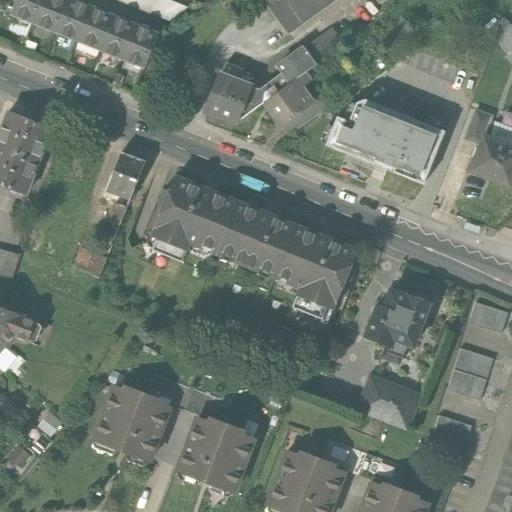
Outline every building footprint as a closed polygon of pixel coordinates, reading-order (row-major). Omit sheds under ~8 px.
[(17,0),(12,15),(34,24),(43,0),(17,0)] [(68,0),(43,0),(34,24),(56,33),(68,0)] [(91,8),(72,0),(68,0),(56,33),(78,42),(91,8)] [(160,0),(108,0),(167,23),(184,9),(160,0)] [(263,0),(290,36),(338,0),(337,0),(263,0)] [(113,17),(91,8),(78,42),(100,51),(113,17)] [(135,26),(113,17),(100,51),(122,60),(135,26)] [(506,55),(511,49),(511,28),(504,19),(487,34),(506,55)] [(157,35),(135,26),(122,60),(144,68),(157,35)] [(330,29),(304,48),(317,65),(343,46),(330,29)] [(304,74),(317,65),(304,48),(278,68),(283,74),(291,85),(304,74)] [(220,74),(205,114),(235,125),(250,85),(220,74)] [(283,74),(262,89),(250,85),(235,125),(265,103),(291,85),(283,74)] [(291,85),(265,103),(281,124),(315,99),(304,85),(310,81),(304,74),(291,85)] [(326,91),(315,99),(281,124),(289,136),(334,102),(326,91)] [(337,118),(325,146),(381,168),(423,185),(444,132),(364,100),(356,104),(349,122),(337,118)] [(8,111),(0,132),(0,184),(25,195),(52,128),(8,111)] [(464,140),(479,146),(483,134),(490,116),(475,111),(464,140)] [(479,146),(470,171),(509,185),(511,177),(511,144),(483,134),(479,146)] [(122,151),(106,190),(129,198),(144,160),(122,151)] [(188,244),(216,255),(237,202),(176,177),(152,236),(157,238),(152,251),(181,263),(188,244)] [(115,201),(108,219),(120,223),(127,206),(115,201)] [(296,226),(237,202),(216,255),(275,279),(296,226)] [(356,250),(296,226),(275,279),(301,289),(293,308),(321,319),(326,307),(332,309),(356,250)] [(0,275),(14,279),(21,255),(0,249),(0,275)] [(377,303),(366,335),(386,343),(389,344),(392,336),(414,344),(430,302),(390,288),(384,306),(377,303)] [(475,304),(469,324),(502,335),(508,315),(475,304)] [(0,306),(0,340),(5,344),(7,346),(13,338),(26,343),(34,321),(0,306)] [(381,355),(399,361),(401,355),(387,350),(389,344),(386,343),(381,355)] [(460,351),(447,391),(480,402),(493,362),(460,351)] [(422,392),(371,372),(357,408),(408,428),(422,392)] [(144,401),(169,410),(194,419),(222,430),(230,407),(152,378),(144,401)] [(112,389),(93,441),(149,462),(169,410),(144,401),(112,389)] [(50,413),(39,426),(50,436),(61,422),(50,413)] [(438,418),(432,438),(465,448),(471,428),(438,418)] [(194,419),(175,472),(231,493),(251,440),(222,430),(194,419)] [(30,424),(23,433),(34,442),(41,434),(30,424)] [(319,464),(343,474),(369,483),(397,493),(405,471),(327,441),(319,464)] [(20,466),(30,454),(19,444),(9,456),(20,466)] [(287,453),(268,505),(287,511),(329,511),(343,474),(319,464),(287,453)] [(369,483),(358,511),(422,511),(426,504),(397,493),(369,483)]
